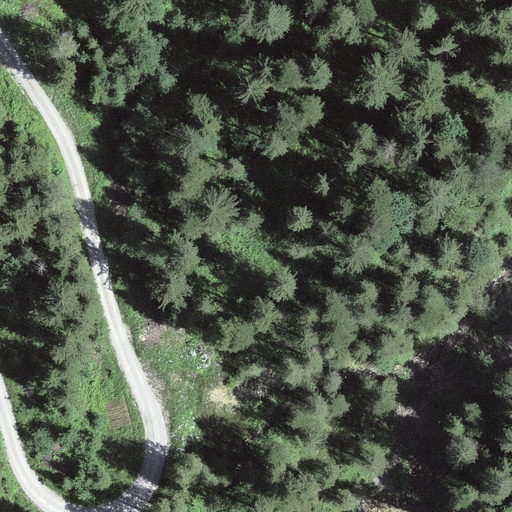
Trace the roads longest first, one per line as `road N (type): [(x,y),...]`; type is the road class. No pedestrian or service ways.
road 1 (track): [(0,62),(157,439),(125,511)]
road 2 (track): [(72,511),(37,499),(0,416)]
